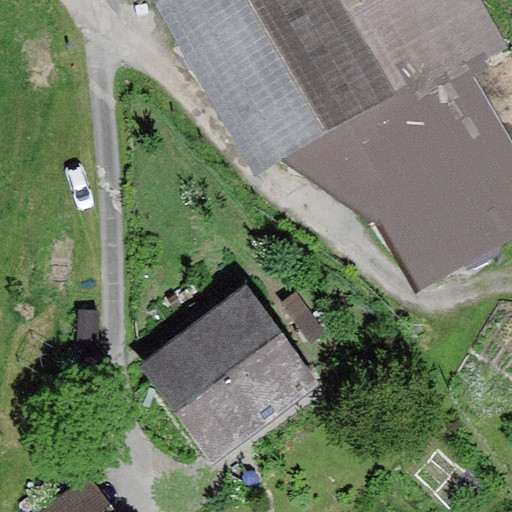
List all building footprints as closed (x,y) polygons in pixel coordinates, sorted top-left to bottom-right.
[(148,0),(254,179),(282,163),(377,224),(418,293),(511,238),(511,141),(469,69),(504,49),(474,0),(148,0)] [(82,196),(35,187),(12,301),(60,310),(82,196)] [(246,303),(140,381),(210,475),(316,397),(246,303)] [(99,319),(80,319),(77,396),(96,397),(99,319)] [(108,511),(92,485),(48,511),(108,511)]
